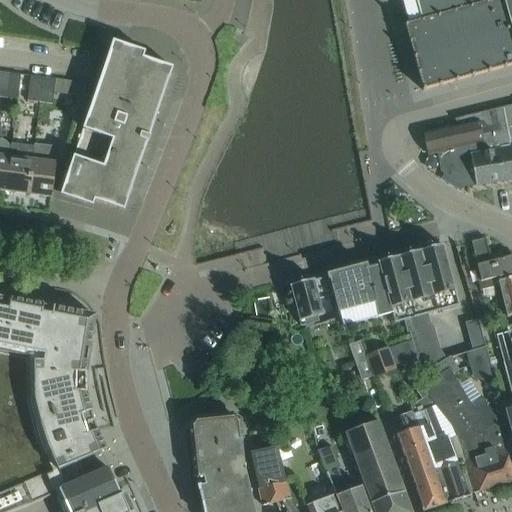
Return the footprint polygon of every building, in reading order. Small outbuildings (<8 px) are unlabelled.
[(511,0),(414,0),(420,21),(406,25),(404,25),(404,28),(405,28),(409,41),(408,41),(409,44),(413,57),(412,57),(413,59),(414,59),(417,72),(417,75),(418,75),(422,88),(421,88),(422,91),(425,90),(424,90),(438,86),(441,86),(441,85),(454,81),(455,82),(457,81),(471,77),(473,76),(487,72),(487,73),(489,72),(503,68),(506,67),(511,65),(511,0)] [(123,211),(156,114),(172,68),(143,58),(145,52),(112,41),(59,196),(92,207),(94,201),(123,211)] [(9,73),(0,72),(0,97),(6,99),(9,73)] [(39,103),(42,78),(30,76),(26,101),(39,103)] [(75,82),(42,78),(39,103),(51,105),(53,92),(73,95),(75,82)] [(502,108),(489,111),(496,140),(459,148),(461,157),(469,154),(475,185),(475,186),(511,179),(511,146),(510,147),(502,108)] [(427,155),(437,152),(459,148),(496,140),(489,111),(454,119),(455,125),(422,133),(427,155)] [(0,190),(5,191),(10,149),(9,147),(8,145),(6,144),(4,143),(2,142),(0,142),(0,190)] [(34,144),(33,150),(32,160),(27,194),(50,197),(55,163),(57,164),(59,147),(34,144)] [(27,194),(32,160),(33,150),(10,147),(10,149),(5,191),(27,194)] [(475,185),(469,154),(461,157),(459,148),(437,152),(440,172),(465,187),(475,185)] [(476,265),(480,281),(479,281),(481,288),(493,285),(492,282),(497,280),(511,276),(511,255),(490,261),(484,238),(470,241),(476,265)] [(442,247),(442,245),(378,263),(394,323),(403,321),(427,314),(458,306),(442,247)] [(394,323),(378,263),(377,263),(377,264),(378,266),(366,269),(365,266),(328,276),(338,313),(343,327),(391,314),(393,324),(394,323)] [(511,276),(497,280),(507,318),(511,317),(511,320),(511,326),(506,328),(508,336),(507,336),(511,350),(511,349),(511,346),(511,344),(511,276)] [(314,281),(313,280),(289,287),(289,288),(290,288),(300,326),(304,326),(313,323),(311,318),(322,315),(318,300),(329,297),(324,278),(314,281)] [(85,392),(85,374),(94,316),(52,308),(43,306),(10,299),(0,297),(0,511),(11,511),(53,494),(53,495),(54,495),(59,493),(65,505),(58,508),(59,511),(131,511),(123,494),(120,495),(108,468),(84,479),(77,462),(105,451),(96,431),(93,421),(87,422),(85,416),(90,414),(90,412),(85,392)] [(430,326),(427,314),(403,321),(406,333),(433,326),(433,325),(430,326)] [(506,328),(505,324),(492,327),(495,339),(507,336),(508,336),(506,328)] [(436,338),(433,326),(406,333),(409,332),(412,344),(436,338)] [(439,349),(436,338),(412,344),(415,356),(439,349)] [(368,356),(362,341),(362,340),(348,345),(361,382),(374,377),(394,369),(387,349),(368,356)] [(493,375),(485,347),(465,353),(473,381),(493,375)] [(426,371),(445,359),(439,349),(415,356),(420,373),(426,372),(426,371)] [(511,481),(511,459),(507,444),(511,443),(506,420),(498,423),(482,398),(471,405),(451,374),(458,370),(450,356),(445,359),(426,371),(426,372),(431,379),(420,387),(436,405),(453,428),(451,429),(458,443),(473,493),(511,481)] [(511,359),(502,362),(511,396),(511,407),(504,410),(505,413),(507,420),(506,420),(511,443),(511,442),(511,359)] [(436,405),(420,387),(417,383),(412,387),(420,399),(409,404),(412,411),(414,415),(436,405)] [(420,434),(414,415),(412,411),(390,419),(395,434),(395,435),(422,511),(444,504),(419,434),(420,434)] [(236,443),(242,442),(241,442),(239,420),(232,415),(194,419),(189,425),(190,437),(198,436),(199,445),(191,446),(192,447),(199,447),(200,455),(192,456),(195,475),(195,478),(202,477),(204,485),(197,486),(203,511),(248,511),(238,467),(236,443)] [(374,511),(410,511),(377,421),(345,432),(374,511)] [(431,430),(420,434),(419,434),(444,504),(469,495),(452,446),(447,435),(434,439),(431,430)] [(258,489),(273,485),(284,482),(276,447),(250,453),(258,489)] [(316,451),(334,495),(340,511),(370,511),(369,509),(361,486),(346,492),(337,468),(339,467),(331,447),(316,451)] [(284,482),(273,485),(277,501),(288,499),(284,482)] [(261,506),(277,501),(273,485),(258,489),(261,506)] [(340,511),(334,495),(306,506),(308,511),(340,511)]
